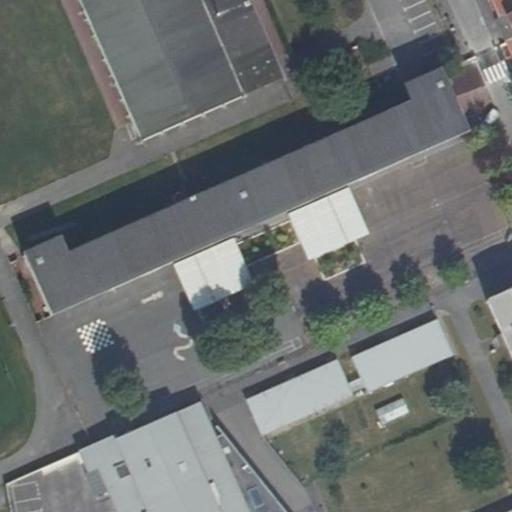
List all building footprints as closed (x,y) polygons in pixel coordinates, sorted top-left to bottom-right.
[(75,0),(138,141),(282,75),(248,0),(75,0)] [(507,0),(485,0),(493,17),(507,12),(508,11),(511,9),(507,0)] [(511,25),(507,12),(493,17),(511,60),(511,25)] [(21,253),(46,311),(463,128),(437,69),(402,84),(409,100),(63,253),(56,237),(21,253)] [(511,287),(485,300),(511,360),(511,287)] [(350,355),(365,390),(452,352),(436,318),(350,355)] [(244,398),(259,434),(350,394),(335,359),(244,398)] [(400,399),(373,409),(379,424),(406,414),(400,399)] [(280,511),(219,433),(209,437),(194,403),(114,439),(112,433),(77,448),(86,468),(95,464),(116,511),(280,511)]
